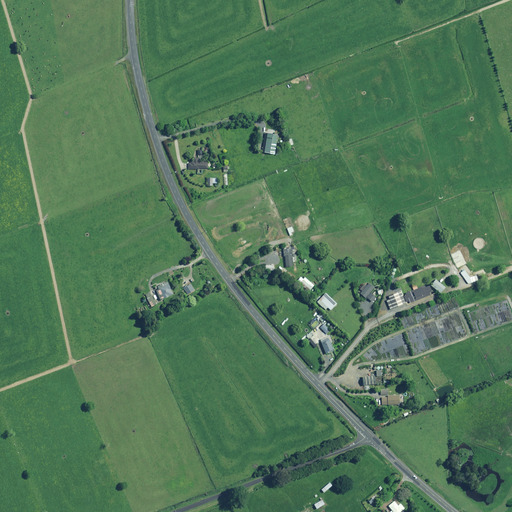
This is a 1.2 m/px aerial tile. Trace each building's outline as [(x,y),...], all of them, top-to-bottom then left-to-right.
[(278,136),(265,134),(262,152),(275,154),(278,136)] [(199,159),(194,159),(194,161),(190,162),(190,163),(188,163),(188,169),(208,169),(207,162),(199,162),(199,159)] [(297,262),(295,246),(283,248),(284,250),(283,250),(284,256),(285,256),(286,267),(292,266),(292,262),(297,262)] [(312,288),(302,279),(299,283),(309,292),(312,288)] [(445,287),(435,280),(434,281),(433,280),(431,283),(432,284),(430,286),(440,294),(445,287)] [(173,295),(167,282),(157,286),(158,289),(156,290),(160,300),(173,295)] [(374,288),(369,283),(360,294),(365,298),(366,297),(372,302),(376,297),(370,292),(374,288)] [(194,290),(190,284),(183,288),(187,295),(194,290)] [(432,292),(428,284),(417,288),(416,285),(412,287),(413,290),(405,293),(406,295),(404,296),(406,303),(409,302),(409,303),(430,295),(429,293),(432,292)] [(156,304),(150,292),(145,295),(151,307),(156,304)] [(337,304),(326,293),(316,302),(327,313),(337,304)] [(396,309),(391,296),(384,299),(386,302),(385,302),(388,309),(391,308),(392,311),(396,309)] [(330,331),(324,324),(320,328),(326,334),(330,331)] [(328,337),(320,340),(326,354),(334,351),(328,337)] [(375,384),(374,376),(362,377),(363,385),(375,384)] [(399,405),(399,396),(388,396),(387,398),(382,398),(381,405),(393,405),(399,405)] [(332,486),(329,482),(321,490),(324,493),(332,486)] [(324,504),(322,500),(314,505),(316,509),(324,504)] [(398,506),(394,501),(388,506),(392,511),(390,511),(400,511),(404,509),(400,504),(398,506)]
